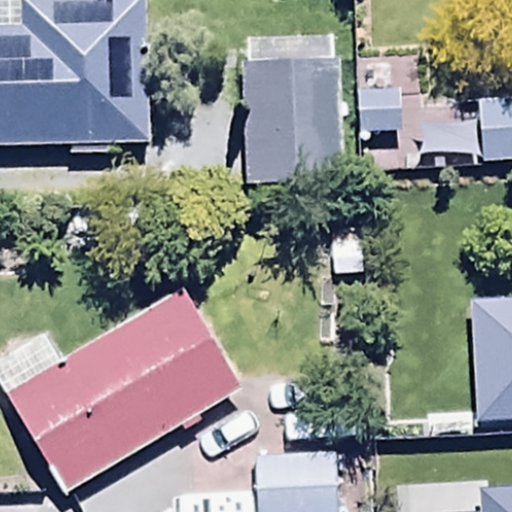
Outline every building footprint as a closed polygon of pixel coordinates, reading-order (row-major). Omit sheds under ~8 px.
[(0,0),(0,148),(66,148),(66,158),(106,158),(106,141),(137,141),(135,1),(42,2),(41,0),(0,0)] [(331,41),(238,43),(242,201),(334,199),(331,41)] [(397,95),(352,95),(353,140),(397,139),(397,95)] [(511,100),(471,101),(473,167),(511,166),(511,100)] [(467,112),(405,113),(406,160),(468,159),(467,112)] [(0,400),(65,497),(173,424),(180,434),(194,425),(187,415),(233,384),(171,293),(54,371),(34,341),(0,363),(0,400)] [(334,511),(330,453),(248,459),(251,511),(334,511)]
